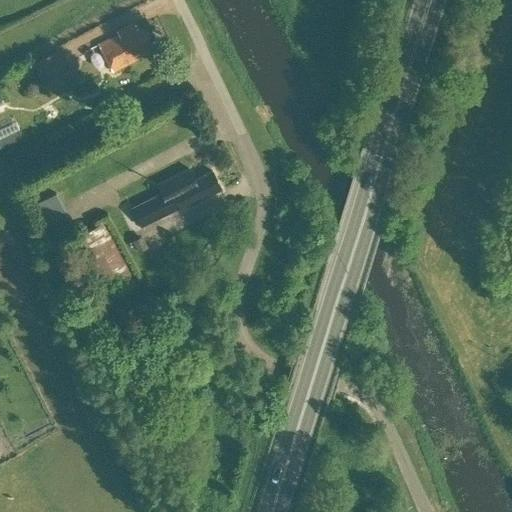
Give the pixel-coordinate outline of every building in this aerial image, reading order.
[(144,48),(150,45),(142,29),(136,32),(132,24),(116,31),(118,34),(98,45),(112,72),(147,54),(144,48)] [(48,90),(70,79),(57,54),(35,65),(48,90)] [(0,119),(0,135),(4,146),(29,137),(20,113),(0,119)] [(180,210),(221,189),(212,171),(194,180),(188,169),(156,185),(161,194),(131,208),(140,227),(179,208),(180,210)] [(136,276),(106,221),(79,236),(109,291),(136,276)] [(145,248),(140,238),(133,242),(138,252),(145,248)]
